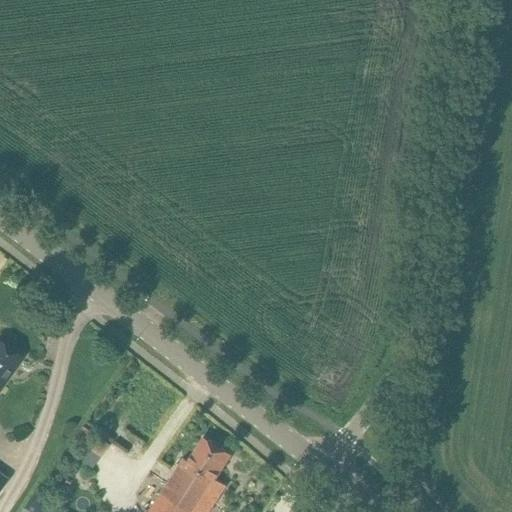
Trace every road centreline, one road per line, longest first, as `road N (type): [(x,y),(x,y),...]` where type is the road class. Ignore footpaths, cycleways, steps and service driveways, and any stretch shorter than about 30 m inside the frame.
road 1 (unclassified): [(322,467),(409,344),(466,0)]
road 2 (tertiary): [(322,467),(0,218)]
